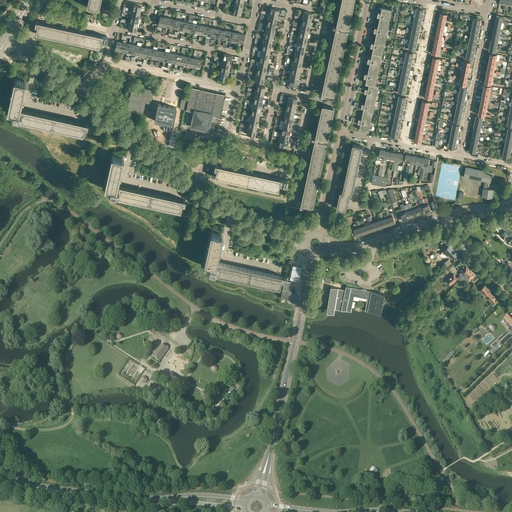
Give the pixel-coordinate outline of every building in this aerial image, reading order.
[(89,0),(88,7),(98,9),(99,0),(89,0)] [(233,6),(233,9),(237,9),(237,7),(238,8),(239,6),(242,6),(243,2),(235,0),(234,4),(232,3),(231,5),(233,6)] [(336,29),(323,88),(322,93),(321,92),(320,95),(325,96),(325,93),(332,95),(346,31),(344,30),(345,28),(345,27),(347,28),(352,0),(342,0),(337,25),(335,25),(335,28),(336,29)] [(133,4),(132,9),(135,9),(135,11),(136,11),(136,13),(139,14),(141,6),(133,4)] [(237,9),(233,9),(232,13),(241,14),(242,6),(239,6),(238,8),(237,7),(237,9)] [(380,16),(379,22),(388,24),(392,8),(382,6),(381,12),(378,11),(378,12),(375,12),(374,15),(380,16)] [(270,8),(269,12),(273,13),(272,15),(274,15),(273,17),(277,18),(285,20),(285,17),(277,15),(279,10),(270,8)] [(132,9),(130,17),(139,18),(139,14),(136,13),(136,11),(135,11),(135,9),(132,9)] [(304,11),(302,19),(306,20),(306,18),(307,18),(307,16),(311,17),(312,13),(304,11)] [(269,12),(267,20),(276,22),(277,18),(273,17),(274,15),(272,15),(273,13),(269,12)] [(163,20),(164,17),(160,16),(158,25),(166,26),(167,23),(165,22),(165,21),(163,20)] [(302,19),(301,23),(310,25),(311,17),(307,16),(307,18),(306,18),(306,20),(302,19)] [(130,17),(129,21),(133,22),(132,23),(134,24),(133,26),(137,26),(139,18),(130,17)] [(172,19),(164,17),(163,20),(165,21),(165,22),(167,23),(166,26),(170,27),(172,19)] [(172,19),(170,27),(178,29),(179,25),(177,25),(177,23),(175,23),(176,19),(172,19)] [(184,21),(176,19),(175,23),(177,23),(177,25),(179,25),(178,29),(182,30),(184,21)] [(267,20),(266,24),(270,25),(270,27),(271,27),(271,29),(274,30),(276,22),(267,20)] [(36,33),(41,34),(99,46),(100,41),(103,42),(105,36),(101,35),(101,36),(38,23),(39,22),(36,21),(35,26),(37,26),(36,33)] [(133,22),(129,21),(127,29),(136,31),(137,26),(133,26),(134,24),(132,23),(133,22)] [(184,21),(182,30),(190,32),(191,28),(189,27),(189,26),(187,26),(188,22),(184,21)] [(196,24),(188,22),(187,26),(189,26),(189,27),(191,28),(190,32),(194,32),(196,24)] [(377,31),(376,37),(385,39),(388,24),(379,22),(378,27),(375,26),(375,28),(371,27),(371,30),(377,31)] [(301,23),(299,31),(303,32),(304,30),(305,30),(305,28),(309,29),(310,25),(301,23)] [(196,24),(194,32),(202,34),(203,31),(201,30),(202,29),(199,28),(200,25),(196,24)] [(266,24),(265,32),(273,34),(274,30),(271,29),(271,27),(270,27),(270,25),(266,24)] [(208,26),(200,25),(199,28),(202,29),(201,30),(203,31),(202,34),(206,35),(208,26)] [(208,26),(206,35),(214,37),(215,33),(213,33),(214,31),(211,31),(212,27),(208,26)] [(220,29),(212,27),(211,31),(214,31),(213,33),(215,33),(214,37),(218,38),(220,29)] [(299,31),(299,35),(307,37),(309,29),(305,28),(305,30),(304,30),(303,32),(299,31)] [(220,29),(218,38),(227,39),(227,36),(225,35),(226,34),(223,34),(224,30),(220,29)] [(232,32),(224,30),(223,34),(226,34),(225,35),(227,36),(227,39),(231,40),(232,32)] [(232,32),(231,40),(239,42),(239,38),(237,38),(238,37),(236,36),(236,32),(232,32)] [(245,34),(236,32),(236,36),(238,37),(237,38),(239,38),(239,42),(243,43),(245,34)] [(265,32),(264,36),(268,37),(267,39),(268,39),(268,41),(272,42),(273,34),(265,32)] [(299,35),(297,43),(301,44),(301,42),(302,42),(303,40),(306,41),(307,37),(299,35)] [(264,36),(262,44),(271,46),(272,42),(268,41),(268,39),(267,39),(268,37),(264,36)] [(374,47),(372,52),(382,54),(385,39),(376,37),(375,42),(372,42),(371,43),(368,42),(367,45),(374,47)] [(297,43),(296,47),(304,49),(306,41),(303,40),(302,42),(301,42),(301,44),(297,43)] [(115,50),(118,50),(117,53),(121,54),(121,51),(123,52),(124,48),(122,47),(122,46),(120,46),(121,42),(117,41),(115,50)] [(129,44),(121,42),(120,46),(122,46),(122,47),(124,48),(123,52),(127,52),(129,44)] [(129,44),(127,52),(127,54),(130,55),(131,53),(135,54),(136,50),(134,50),(134,49),(132,48),(133,45),(129,44)] [(262,44),(261,48),(265,49),(265,51),(266,51),(265,53),(269,54),(271,46),(262,44)] [(141,46),(133,45),(132,48),(134,49),(134,50),(136,50),(135,54),(139,55),(141,46)] [(141,46),(139,55),(142,56),(142,58),(145,58),(145,56),(147,57),(148,53),(146,53),(146,51),(144,51),(145,47),(141,46)] [(153,49),(145,47),(144,51),(146,51),(146,53),(148,53),(147,57),(151,58),(153,49)] [(296,47),(294,55),(298,56),(298,54),(299,54),(300,52),(304,53),(304,49),(296,47)] [(261,48),(260,56),(268,58),(269,54),(265,53),(266,51),(265,51),(265,49),(261,48)] [(153,49),(151,58),(159,59),(160,56),(158,55),(158,54),(156,54),(157,50),(153,49)] [(165,52),(157,50),(156,54),(158,54),(158,55),(160,56),(159,59),(163,60),(165,52)] [(165,52),(163,60),(171,62),(172,58),(170,58),(170,57),(168,56),(169,52),(165,52)] [(177,54),(169,52),(168,56),(170,57),(170,58),(172,58),(171,62),(175,63),(177,54)] [(294,55),(293,59),(302,61),(304,53),(300,52),(299,54),(298,54),(298,56),(294,55)] [(370,62),(369,67),(379,69),(382,54),(372,52),(371,58),(368,57),(368,58),(365,57),(364,61),(370,62)] [(489,59),(498,61),(499,59),(499,54),(497,54),(490,53),(489,59)] [(177,54),(175,63),(183,65),(184,61),(182,60),(182,59),(180,59),(181,55),(177,54)] [(223,54),(222,58),(226,59),(226,61),(227,61),(226,63),(230,64),(232,56),(223,54)] [(189,57),(181,55),(180,59),(182,59),(182,60),(184,61),(183,65),(187,65),(189,57)] [(260,56),(259,60),(262,61),(262,63),(263,63),(263,65),(267,66),(268,58),(260,56)] [(189,57),(187,65),(195,67),(196,63),(194,63),(194,62),(192,61),(193,58),(189,57)] [(201,59),(193,58),(192,61),(194,62),(194,63),(196,63),(195,67),(200,68),(201,59)] [(222,58),(221,66),(229,68),(230,64),(226,63),(227,61),(226,61),(226,59),(222,58)] [(293,59),(292,67),(295,68),(296,66),(297,66),(297,64),(301,65),(302,61),(293,59)] [(259,60),(257,68),(266,70),(267,66),(263,65),(263,63),(262,63),(262,61),(259,60)] [(292,67),(291,72),(299,73),(301,65),(297,64),(297,66),(296,66),(295,68),(292,67)] [(469,67),(463,66),(460,65),(456,64),(456,66),(460,67),(459,68),(462,69),(462,72),(468,73),(469,67)] [(221,66),(220,70),(223,71),(223,73),(224,73),(224,75),(227,76),(229,68),(221,66)] [(367,77),(366,83),(369,83),(375,85),(379,69),(369,67),(368,73),(365,72),(365,73),(361,73),(361,76),(367,77)] [(257,68),(256,72),(260,73),(259,75),(261,75),(260,78),(264,78),(266,70),(257,68)] [(223,71),(220,70),(218,78),(227,80),(227,76),(224,75),(224,73),(223,73),(223,71)] [(256,72),(254,81),(263,82),(264,78),(260,78),(261,75),(259,75),(260,73),(256,72)] [(291,72),(289,80),(293,80),(293,78),(294,79),(295,77),(298,77),(299,73),(291,72)] [(441,80),(435,79),(436,75),(429,74),(428,80),(435,81),(438,82),(441,82),(441,80)] [(453,79),(453,78),(458,79),(457,83),(459,84),(465,85),(467,79),(460,78),(458,77),(454,76),(448,75),(448,78),(453,79)] [(293,80),(289,80),(288,84),(291,84),(291,87),(296,88),(296,86),(297,86),(298,77),(295,77),(294,79),(293,78),(293,80)] [(24,81),(15,79),(8,111),(13,112),(12,115),(20,117),(20,120),(83,134),(84,131),(85,128),(87,128),(88,124),(85,123),(85,124),(21,110),(18,110),(24,81)] [(367,93),(366,99),(376,101),(379,85),(375,85),(369,83),(368,89),(365,88),(365,89),(358,88),(357,91),(367,93)] [(256,85),(256,89),(259,90),(259,92),(260,92),(260,94),(263,95),(265,87),(256,85)] [(151,104),(154,88),(154,89),(152,88),(152,87),(144,86),(143,90),(131,88),(127,109),(143,112),(145,102),(151,104)] [(194,112),(191,126),(209,130),(212,116),(219,117),(225,94),(216,92),(216,93),(199,89),(191,87),(186,110),(194,112)] [(256,89),(254,97),(262,99),(263,95),(260,94),(260,92),(259,92),(259,90),(256,89)] [(289,96),(287,104),(290,105),(291,103),(292,104),(292,101),(296,102),(297,98),(289,96)] [(254,97),(253,101),(257,102),(256,104),(257,104),(257,106),(261,107),(262,99),(254,97)] [(364,108),(363,114),(372,116),(376,101),(366,99),(365,104),(362,104),(362,105),(355,103),(354,106),(361,108),(364,108)] [(253,101),(251,109),(260,111),(261,107),(257,106),(257,104),(256,104),(257,102),(253,101)] [(287,104),(286,108),(295,110),(296,102),(292,101),(292,104),(291,103),(290,105),(287,104)] [(158,103),(154,120),(172,124),(176,107),(158,103)] [(315,140),(303,199),(301,204),(300,204),(299,206),(304,207),(304,205),(311,206),(325,142),(323,141),(324,139),(326,139),(333,107),(323,105),(316,137),(314,137),(314,140),(315,140)] [(286,108),(284,117),(288,117),(288,115),(289,116),(290,113),(294,114),(295,110),(286,108)] [(251,109),(250,113),(254,114),(254,116),(255,116),(254,119),(258,119),(260,111),(251,109)] [(250,113),(249,121),(257,123),(258,119),(254,119),(255,116),(254,116),(254,114),(250,113)] [(284,117),(283,120),(292,122),(294,114),(290,113),(289,116),(288,115),(288,117),(284,117)] [(369,131),(372,116),(363,114),(362,119),(359,119),(358,120),(351,118),(351,122),(358,123),(361,124),(359,129),(369,131)] [(283,120),(282,129),(285,129),(286,128),(287,128),(287,126),(291,126),(292,122),(283,120)] [(249,121),(248,125),(252,126),(251,128),(252,128),(252,130),(256,131),(257,123),(249,121)] [(252,126),(248,125),(246,134),(255,135),(256,131),(252,130),(252,128),(251,128),(252,126)] [(282,129),(281,133),(289,134),(291,126),(287,126),(287,128),(286,128),(285,129),(282,129)] [(445,130),(449,130),(449,132),(451,132),(451,135),(457,137),(458,131),(452,129),(449,129),(445,128),(445,130)] [(281,133),(279,141),(283,141),(283,140),(284,140),(285,138),(288,138),(289,134),(281,133)] [(283,141),(279,141),(278,145),(287,147),(288,138),(285,138),(284,140),(283,140),(283,141)] [(340,191),(338,202),(337,208),(346,210),(350,194),(352,194),(363,146),(353,144),(343,192),(340,191)] [(383,163),(386,150),(380,149),(378,156),(376,155),(376,159),(380,160),(380,163),(383,163)] [(386,150),(383,163),(383,168),(385,169),(386,164),(386,163),(387,158),(390,158),(392,151),(386,150)] [(397,153),(394,171),(397,171),(398,166),(399,160),(402,161),(403,154),(397,153)] [(122,157),(112,155),(105,186),(110,187),(109,191),(117,193),(117,196),(180,210),(181,207),(182,204),(184,204),(185,200),(182,199),(182,200),(118,186),(115,185),(122,157)] [(423,158),(422,164),(422,167),(420,174),(419,178),(422,179),(425,167),(424,167),(424,165),(428,166),(429,159),(423,158)] [(215,176),(219,177),(278,190),(279,185),(285,186),(286,180),(280,179),(280,180),(221,167),(217,166),(218,165),(215,164),(214,169),(216,170),(215,173),(215,176)] [(492,198),(494,190),(486,188),(487,186),(487,182),(490,182),(492,172),(466,167),(464,177),(485,181),(482,196),(492,198)] [(381,177),(373,175),(371,183),(379,185),(381,177)] [(396,201),(392,189),(387,191),(391,203),(396,201)] [(423,199),(421,200),(422,203),(423,206),(425,212),(431,210),(427,201),(424,202),(423,199)] [(412,202),(409,203),(414,216),(420,214),(417,207),(416,204),(413,205),(412,202)] [(396,211),(397,214),(399,219),(402,218),(402,220),(408,218),(406,211),(404,205),(401,206),(402,209),(396,211)] [(387,218),(390,224),(395,222),(392,212),(389,213),(387,207),(384,208),(387,218)] [(376,221),(376,222),(378,228),(384,226),(382,220),(382,219),(381,217),(375,219),(376,221)] [(387,218),(382,219),(382,220),(384,226),(390,224),(387,218)] [(376,222),(370,223),(373,230),(378,228),(376,222)] [(511,230),(505,222),(499,222),(507,231),(507,234),(509,236),(511,236),(511,235),(511,230)] [(370,223),(365,225),(367,232),(373,230),(370,223)] [(365,225),(359,227),(361,234),(367,232),(365,225)] [(211,232),(205,260),(204,263),(209,265),(208,268),(216,270),(216,273),(279,286),(281,280),(283,281),(284,276),(283,276),(281,275),(281,277),(216,263),(214,263),(220,234),(211,232)] [(443,251),(440,253),(444,257),(448,254),(452,259),(457,254),(449,245),(443,251)] [(443,263),(447,267),(452,263),(448,259),(443,263)] [(460,280),(461,279),(460,278),(470,269),(466,264),(464,265),(461,261),(456,266),(461,272),(459,274),(460,275),(458,277),(460,280)] [(301,267),(293,265),(289,278),(298,280),(301,267)] [(460,278),(461,279),(463,282),(464,282),(465,282),(466,282),(467,282),(470,279),(475,275),(470,269),(460,278)] [(450,285),(457,279),(454,275),(446,281),(450,285)] [(289,299),(291,290),(288,290),(290,282),(284,280),(283,287),(281,297),(286,299),(289,299)] [(470,291),(476,285),(473,282),(467,289),(470,291)] [(497,299),(485,285),(480,289),(477,292),(480,296),(483,293),(492,303),(497,299)] [(342,303),(341,310),(351,312),(351,311),(351,308),(354,296),(367,298),(366,310),(381,313),(381,312),(383,305),(384,302),(385,294),(358,289),(346,286),(345,289),(344,297),(339,296),(338,302),(342,303)] [(335,309),(341,310),(342,303),(338,302),(339,296),(344,297),(345,289),(331,287),(327,309),(327,311),(328,313),(329,313),(334,314),(335,309)] [(511,332),(510,330),(498,340),(501,344),(511,335),(511,332)] [(163,358),(168,350),(161,344),(152,357),(159,362),(162,359),(161,359),(162,357),(163,358)] [(444,366),(455,353),(452,351),(441,363),(444,366)] [(174,389),(180,379),(170,373),(168,376),(170,378),(169,380),(166,379),(164,382),(174,389)] [(151,384),(149,389),(153,391),(152,392),(164,397),(164,396),(170,398),(172,392),(154,384),(153,385),(151,384)] [(230,393),(228,391),(212,408),(214,411),(219,406),(230,393)]
